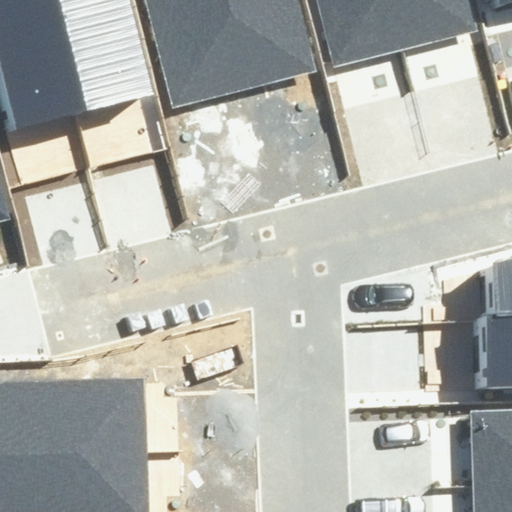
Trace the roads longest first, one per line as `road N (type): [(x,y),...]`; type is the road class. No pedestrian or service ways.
road 1 (residential): [(298,511),(292,306),(305,259)]
road 2 (residential): [(305,259),(222,265),(65,302)]
road 3 (residential): [(305,259),(341,224),(377,209),(511,173)]
